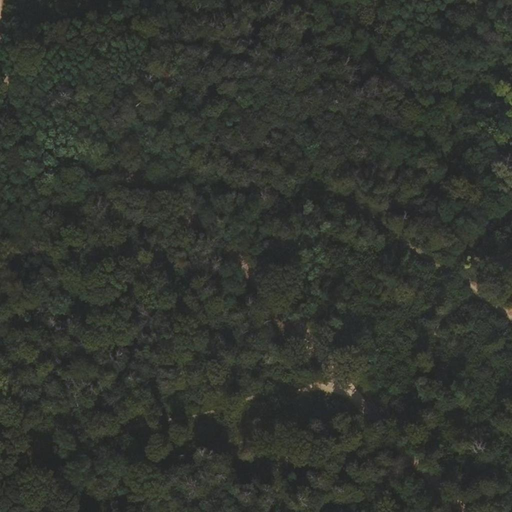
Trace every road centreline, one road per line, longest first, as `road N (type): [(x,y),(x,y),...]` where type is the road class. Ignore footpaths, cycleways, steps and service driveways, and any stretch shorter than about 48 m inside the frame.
road 1 (track): [(4,0),(26,107),(54,153),(109,174),(164,181),(362,397)]
road 2 (track): [(164,181),(321,185),(493,308),(511,300)]
road 3 (track): [(362,397),(305,394),(113,423),(0,416)]
road 4 (track): [(362,397),(464,511)]
